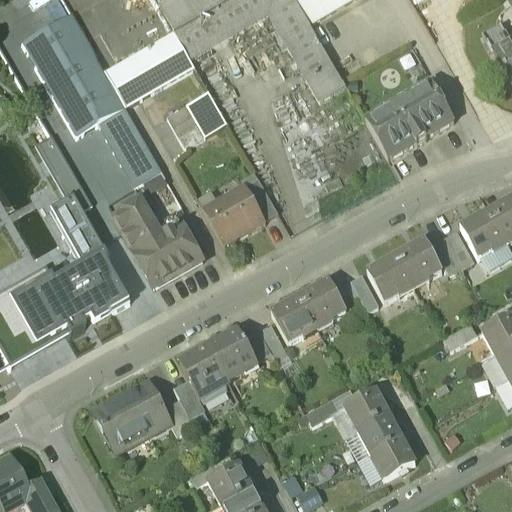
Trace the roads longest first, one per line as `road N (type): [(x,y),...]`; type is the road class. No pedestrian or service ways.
road 1 (residential): [(511,159),(28,411)]
road 2 (residential): [(382,511),(511,441)]
